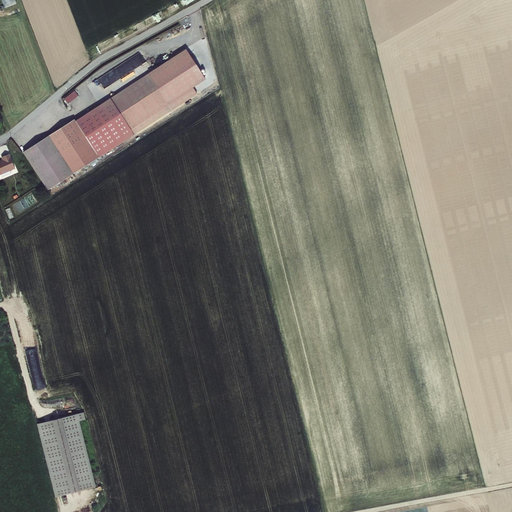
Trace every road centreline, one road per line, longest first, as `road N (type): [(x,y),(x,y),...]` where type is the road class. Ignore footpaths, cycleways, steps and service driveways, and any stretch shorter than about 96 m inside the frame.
road 1 (unclassified): [(0,138),(94,63),(206,0)]
road 2 (track): [(369,511),(511,485)]
